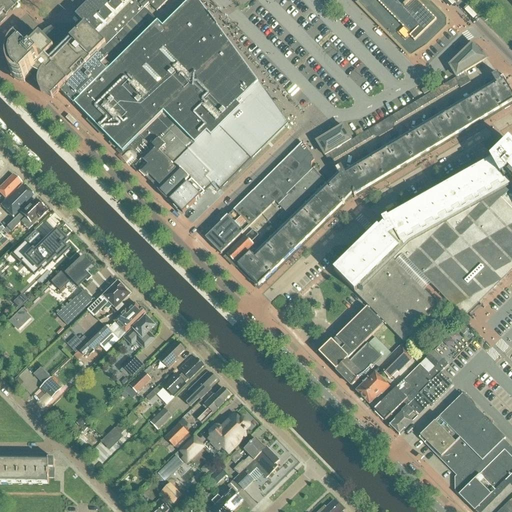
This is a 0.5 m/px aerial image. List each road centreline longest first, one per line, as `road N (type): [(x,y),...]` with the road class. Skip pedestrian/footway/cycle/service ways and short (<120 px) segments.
road 1 (unclassified): [(312,473),(0,151)]
road 2 (tertiary): [(0,66),(249,313)]
road 3 (residential): [(249,313),(329,241),(386,203),(395,187),(511,119)]
road 4 (tertiary): [(249,313),(388,457)]
road 5 (residential): [(388,457),(511,335)]
